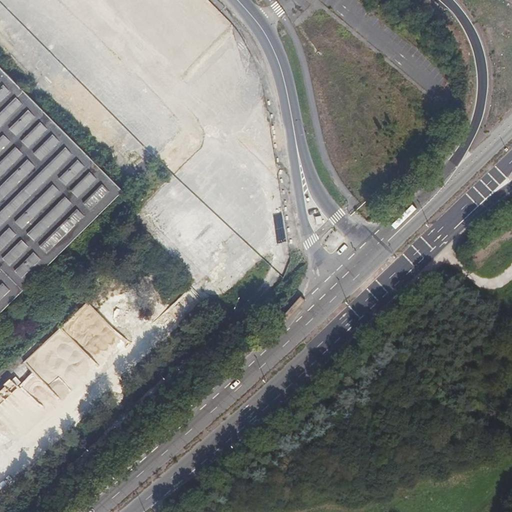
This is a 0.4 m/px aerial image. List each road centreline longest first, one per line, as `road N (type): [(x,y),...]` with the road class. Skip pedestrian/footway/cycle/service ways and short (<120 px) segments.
road 1 (secondary): [(132,511),(452,224)]
road 2 (secondary): [(384,251),(100,511)]
road 3 (motorway): [(447,0),(479,52),(477,117),(455,161),(384,251)]
road 4 (secondary): [(511,129),(384,251)]
